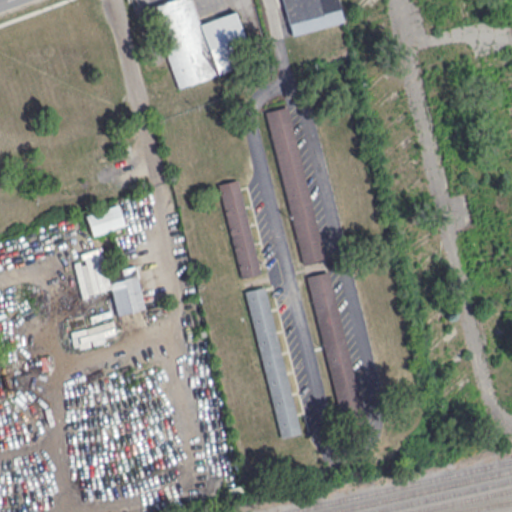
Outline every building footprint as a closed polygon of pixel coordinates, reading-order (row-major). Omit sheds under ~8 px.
[(165,0),(149,6),(178,86),(252,59),(234,10),(199,22),(190,0),(165,0)] [(337,0),(282,0),(291,34),(343,20),(337,0)] [(287,106),(264,111),(303,264),(325,259),(287,106)] [(239,182),(218,186),(238,278),(260,273),(239,182)] [(85,215),(91,235),(124,224),(117,204),(85,215)] [(136,266),(104,272),(100,254),(81,258),(88,292),(111,288),(116,314),(144,308),(136,266)] [(331,270),(309,274),(336,414),(359,409),(331,270)] [(263,285),(243,290),(280,437),(300,432),(263,285)] [(333,462),(344,456),(337,442),(326,448),(333,462)]
